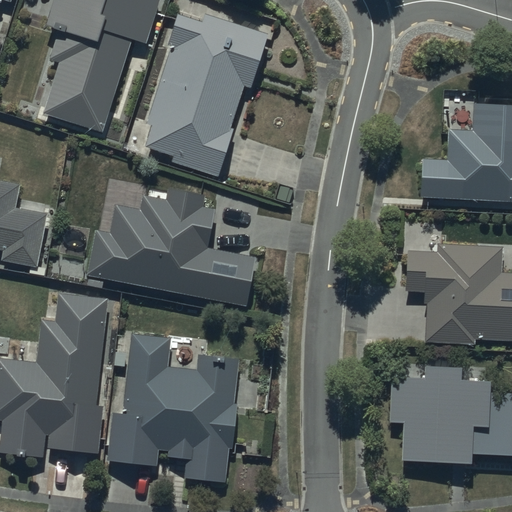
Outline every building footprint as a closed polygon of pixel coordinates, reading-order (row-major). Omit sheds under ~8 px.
[(145,36),(156,0),(48,0),(51,1),(46,18),(58,21),(49,53),(58,56),(43,108),(104,126),(132,32),(145,36)] [(201,13),(179,6),(168,42),(171,43),(146,118),(152,120),(145,140),(175,149),(173,156),(218,170),(233,126),(229,125),(243,81),(249,82),(267,27),(203,7),(201,13)] [(511,99),(472,98),(471,126),(448,125),(447,154),(421,153),(420,192),(511,195),(511,99)] [(0,242),(4,244),(2,255),(37,261),(46,210),(15,204),(19,178),(0,174),(0,242)] [(110,228),(95,225),(87,270),(246,299),(255,252),(207,243),(214,204),(200,202),(202,190),(168,184),(166,195),(144,191),(142,204),(115,199),(110,228)] [(500,242),(436,240),(435,247),(406,246),(404,286),(424,287),(423,299),(425,299),(423,338),(474,340),(474,334),(511,335),(511,268),(499,268),(500,242)] [(37,357),(0,352),(0,413),(1,413),(0,428),(0,445),(46,450),(47,440),(99,445),(104,399),(98,399),(108,293),(58,289),(56,317),(41,316),(37,357)] [(171,333),(132,329),(124,407),(113,406),(108,455),(157,461),(159,444),(168,445),(168,451),(188,453),(186,473),(226,477),(229,441),(233,442),(237,399),(234,399),(239,354),(199,350),(198,366),(168,363),(171,333)] [(402,416),(400,453),(468,455),(469,447),(511,448),(511,387),(486,387),(486,373),(458,372),(458,361),(423,360),(423,372),(389,370),(388,416),(402,416)]
